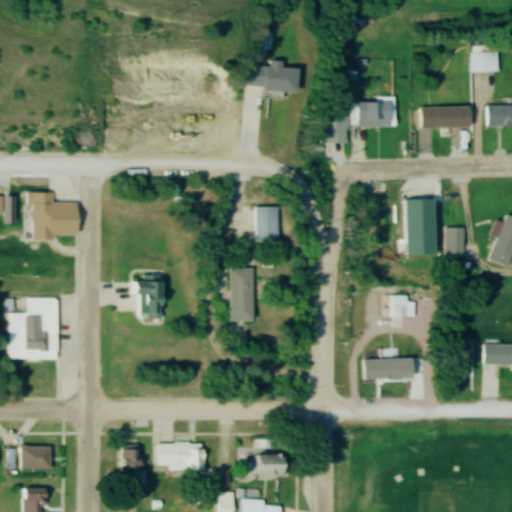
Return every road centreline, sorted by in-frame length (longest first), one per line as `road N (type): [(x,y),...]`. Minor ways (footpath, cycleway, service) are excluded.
road 1 (residential): [(0,414),(511,416)]
road 2 (residential): [(327,256),(296,190),(278,175),(240,165),(0,169)]
road 3 (residential): [(85,511),(86,170)]
road 4 (residential): [(320,511),(327,256)]
road 5 (residential): [(327,256),(334,189),(345,173),(511,171)]
